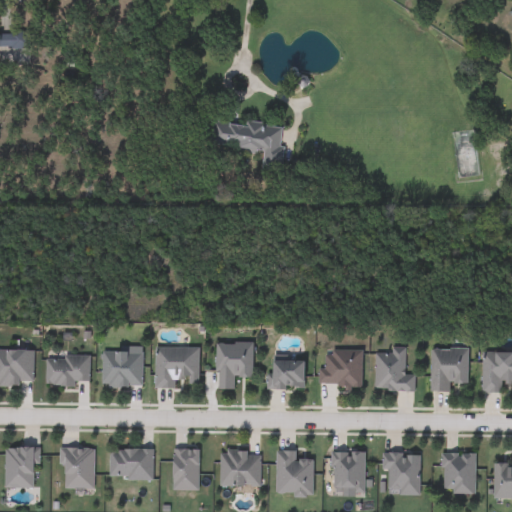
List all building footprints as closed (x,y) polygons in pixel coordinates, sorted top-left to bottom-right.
[(0,33),(28,33),(28,48),(0,48),(0,33)] [(283,129),(277,172),(260,169),(262,152),(207,145),(211,120),(283,129)] [(454,133),(473,132),(476,177),(456,178),(454,133)] [(252,344),(252,378),(234,378),(234,391),(216,391),(216,344),(252,344)] [(198,349),(198,385),(174,384),(174,389),(154,389),(155,349),(198,349)] [(449,393),(430,393),(430,350),(467,350),(467,384),(449,384),(449,393)] [(0,351),(33,351),(33,385),(0,385),(0,351)] [(322,388),(322,351),(361,351),(361,388),(322,388)] [(374,392),(374,351),(404,351),(404,375),(414,375),(414,392),(374,392)] [(102,353),(141,353),(141,388),(102,388),(102,353)] [(502,394),(481,394),(482,353),(511,353),(511,385),(502,385),(502,394)] [(45,386),(45,357),(88,357),(88,386),(45,386)] [(303,363),(303,390),(269,390),(269,363),(303,363)] [(35,448),(35,489),(4,488),(4,448),(35,448)] [(93,490),(61,490),(61,449),(93,449),(93,490)] [(152,450),(152,480),(108,480),(108,450),(152,450)] [(198,450),(198,492),(172,492),(172,450),(198,450)] [(312,495),(275,495),(275,451),(295,451),(295,460),(312,460),(312,495)] [(259,488),(219,488),(219,452),(260,452),(259,488)] [(331,453),(364,452),(364,491),(331,491),(331,453)] [(418,495),(387,495),(387,470),(382,470),(382,453),(419,454),(418,495)] [(474,494),(442,494),(442,453),(474,453),(474,494)] [(493,465),(511,465),(511,456),(511,498),(493,498),(493,465)]
